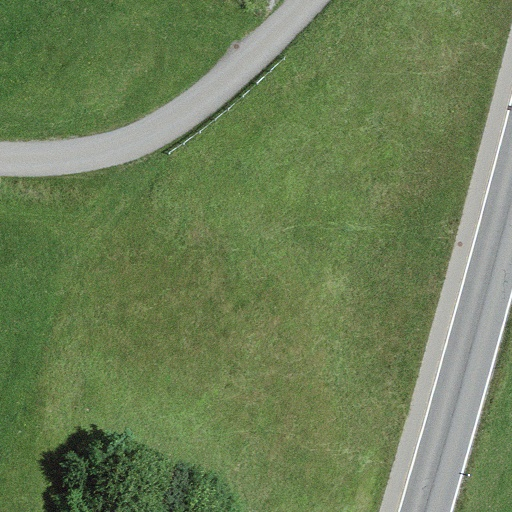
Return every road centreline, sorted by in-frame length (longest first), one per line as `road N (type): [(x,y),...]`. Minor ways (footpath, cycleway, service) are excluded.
road 1 (unclassified): [(310,0),(216,89),(156,131),(92,153),(0,159)]
road 2 (tertiary): [(416,511),(511,169)]
